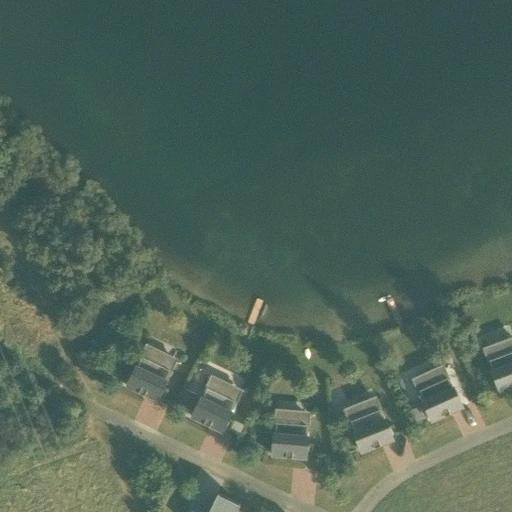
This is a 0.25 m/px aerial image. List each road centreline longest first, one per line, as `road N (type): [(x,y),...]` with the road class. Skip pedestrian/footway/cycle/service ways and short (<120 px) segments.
road 1 (residential): [(303,511),(53,394)]
road 2 (residential): [(511,432),(386,490),(370,511)]
